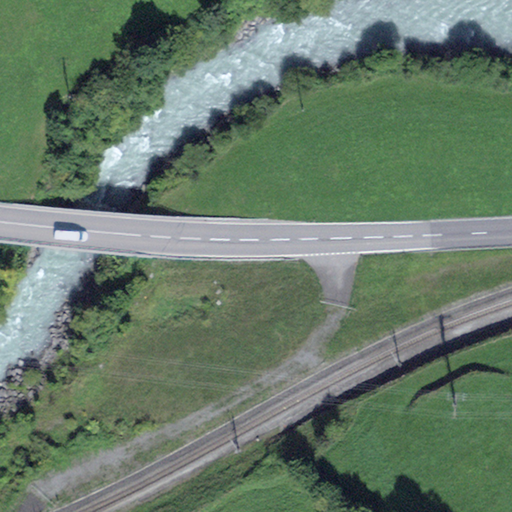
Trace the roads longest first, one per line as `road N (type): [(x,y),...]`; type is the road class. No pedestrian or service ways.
road 1 (secondary): [(511,233),(201,238),(0,220)]
road 2 (track): [(335,238),(335,311),(312,352),(46,489),(29,511)]
